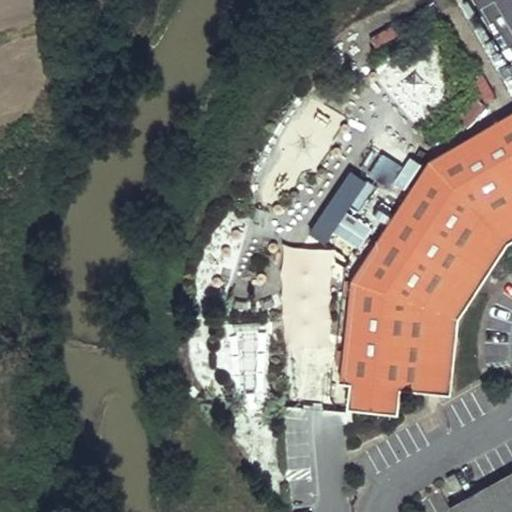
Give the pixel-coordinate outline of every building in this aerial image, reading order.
[(482,76),(471,84),(484,102),(495,95),(482,76)] [(511,240),(511,112),(428,160),(349,281),(339,384),(348,385),(346,410),(397,415),(399,390),(449,395),(457,319),(506,244),(511,240)] [(337,240),(355,252),(372,225),(353,213),(337,240)] [(454,472),(446,477),(454,490),(462,486),(454,472)] [(511,511),(511,474),(452,508),(453,511),(511,511)]
